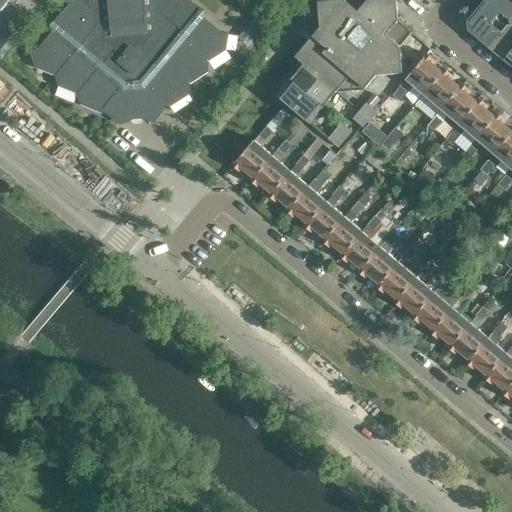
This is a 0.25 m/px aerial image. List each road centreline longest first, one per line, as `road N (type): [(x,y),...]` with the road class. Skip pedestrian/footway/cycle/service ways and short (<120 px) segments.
road 1 (residential): [(152,270),(218,201),(511,446)]
road 2 (tertiary): [(433,511),(152,270)]
road 3 (tertiary): [(152,270),(0,138)]
road 4 (residential): [(511,88),(440,25),(460,0)]
